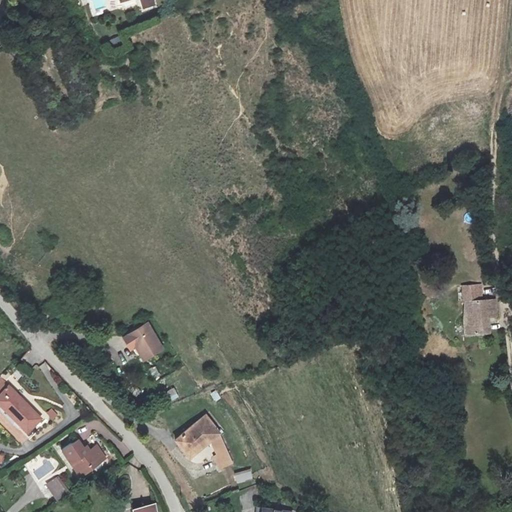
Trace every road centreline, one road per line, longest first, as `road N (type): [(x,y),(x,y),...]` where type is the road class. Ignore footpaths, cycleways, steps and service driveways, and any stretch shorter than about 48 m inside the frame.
road 1 (track): [(510,0),(491,197),(511,362)]
road 2 (unclassified): [(175,511),(142,451),(0,297)]
